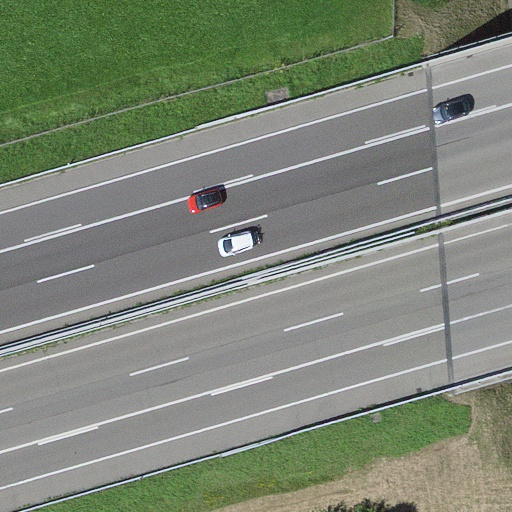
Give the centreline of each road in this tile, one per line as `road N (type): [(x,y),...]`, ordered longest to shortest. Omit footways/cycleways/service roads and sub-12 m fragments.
road 1 (motorway): [(511,145),(0,293)]
road 2 (motorway): [(88,390),(511,268)]
